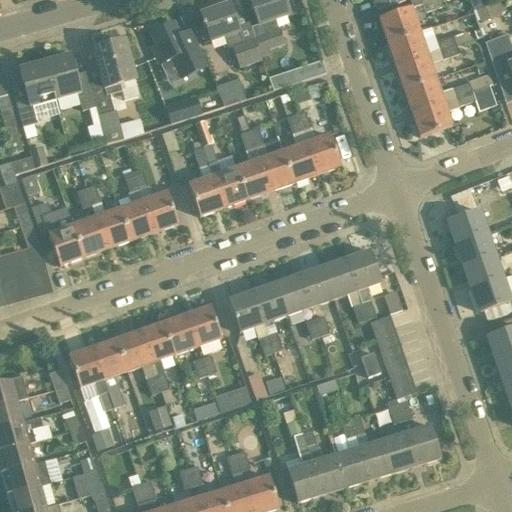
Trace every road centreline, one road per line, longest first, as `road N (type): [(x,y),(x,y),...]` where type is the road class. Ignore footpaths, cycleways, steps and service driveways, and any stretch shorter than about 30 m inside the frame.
road 1 (residential): [(0,328),(397,189)]
road 2 (residential): [(497,482),(397,189)]
road 3 (residential): [(397,189),(330,0)]
road 4 (residential): [(397,189),(511,144)]
